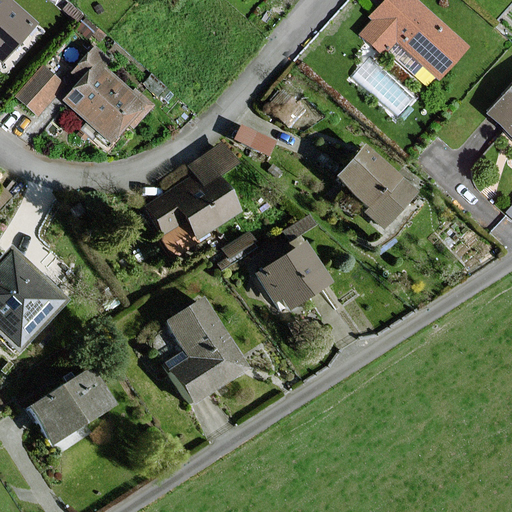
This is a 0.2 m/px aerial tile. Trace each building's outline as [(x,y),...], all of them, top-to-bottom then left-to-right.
[(0,0),(0,58),(3,61),(36,23),(9,0),(0,0)] [(376,20),(363,34),(384,53),(397,39),(440,77),(468,46),(416,0),(386,0),(372,16),(376,20)] [(95,48),(71,74),(80,82),(65,100),(112,142),(129,122),(133,126),(152,104),(136,90),(134,92),(105,66),(110,61),(95,48)] [(44,66),(18,96),(38,114),(65,84),(44,66)] [(511,85),(489,111),(511,131),(511,85)] [(282,92),(269,106),(290,124),(302,110),(282,92)] [(275,142),(243,127),(238,138),(270,153),(275,142)] [(223,145),(192,166),(197,174),(205,186),(218,176),(236,164),(223,145)] [(367,146),(341,175),(374,205),(369,211),(385,226),(417,191),(367,146)] [(197,174),(148,209),(165,234),(178,253),(200,238),(241,209),(218,176),(205,186),(197,174)] [(293,236),(317,221),(311,211),(286,226),(293,236)] [(224,243),(231,255),(256,240),(249,229),(224,243)] [(307,244),(260,275),(283,311),(331,281),(307,244)] [(67,301),(13,251),(0,264),(0,326),(23,348),(67,301)] [(204,300),(166,325),(190,360),(171,373),(191,403),(247,366),(204,300)] [(92,371),(33,408),(54,442),(114,405),(92,371)]
